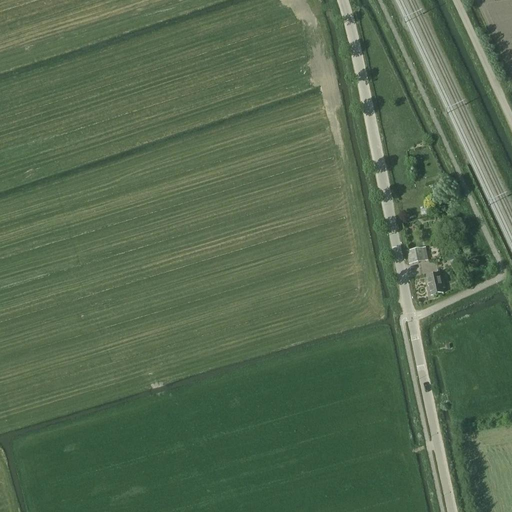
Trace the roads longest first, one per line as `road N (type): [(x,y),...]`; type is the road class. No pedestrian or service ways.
road 1 (tertiary): [(453,511),(342,0)]
road 2 (unclassified): [(511,118),(456,0)]
